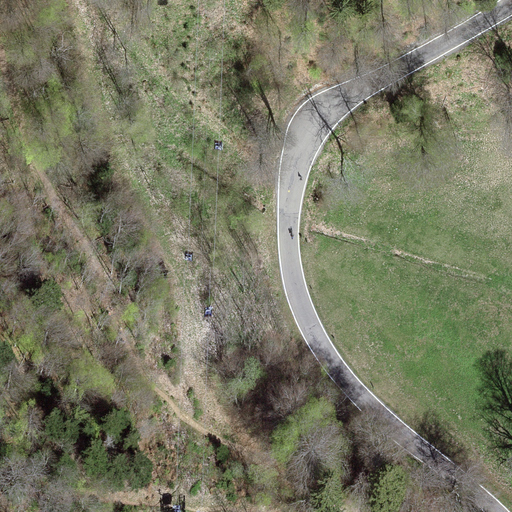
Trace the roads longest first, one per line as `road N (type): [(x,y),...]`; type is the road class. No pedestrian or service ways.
road 1 (tertiary): [(496,511),(390,424),(327,356),(295,288),(287,226),(298,159),(330,108),(511,3)]
road 2 (track): [(249,453),(210,403),(174,273),(103,131),(72,0)]
